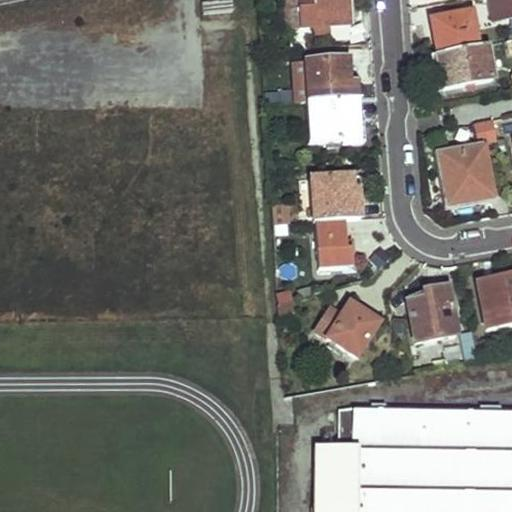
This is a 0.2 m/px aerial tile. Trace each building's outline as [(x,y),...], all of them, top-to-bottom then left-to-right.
[(287,0),(289,30),(352,26),(350,0),(287,0)] [(511,0),(487,0),(490,16),(511,11),(511,0)] [(432,16),(439,52),(478,45),(471,9),(432,16)] [(438,53),(443,86),(494,77),(488,43),(478,45),(439,52),(438,53)] [(300,103),(309,103),(359,100),(358,79),(350,79),(350,60),(298,64),(300,103)] [(308,103),(310,141),(360,139),(359,100),(309,103),(308,103)] [(478,123),(481,139),(498,137),(495,120),(478,123)] [(442,153),(449,201),(494,195),(485,147),(442,153)] [(317,179),(318,222),(321,222),(345,221),(363,220),(361,177),(317,179)] [(274,203),(276,224),(295,223),(293,203),(274,203)] [(321,222),(322,268),(351,267),(351,250),(347,250),(345,221),(321,222)] [(511,274),(478,281),(486,330),(511,325),(511,274)] [(409,303),(416,344),(458,336),(450,289),(429,293),(429,298),(409,303)] [(280,304),(280,317),(297,312),(294,301),(280,304)] [(336,310),(322,331),(357,356),(379,323),(353,304),(345,316),(336,310)] [(447,351),(447,362),(462,359),(460,349),(447,351)] [(511,511),(511,412),(392,411),(391,451),(380,450),(359,450),(339,450),(337,511),(511,511)] [(360,440),(359,450),(380,450),(379,441),(360,440)]
